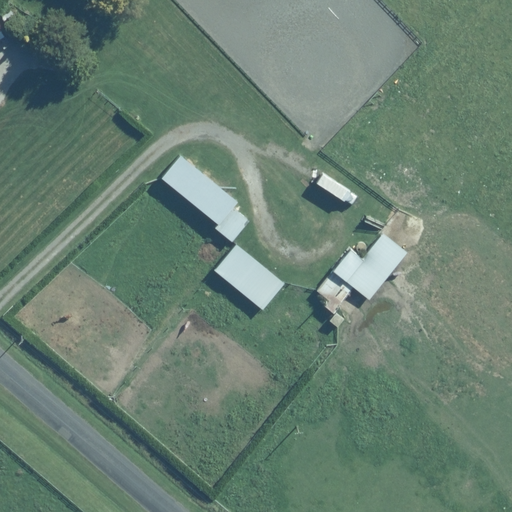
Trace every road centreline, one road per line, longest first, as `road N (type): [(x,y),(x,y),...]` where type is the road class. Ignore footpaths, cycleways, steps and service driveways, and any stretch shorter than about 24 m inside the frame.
road 1 (unknown): [(0,297),(176,131),(213,121),(252,148)]
road 2 (unclassified): [(166,511),(0,368)]
